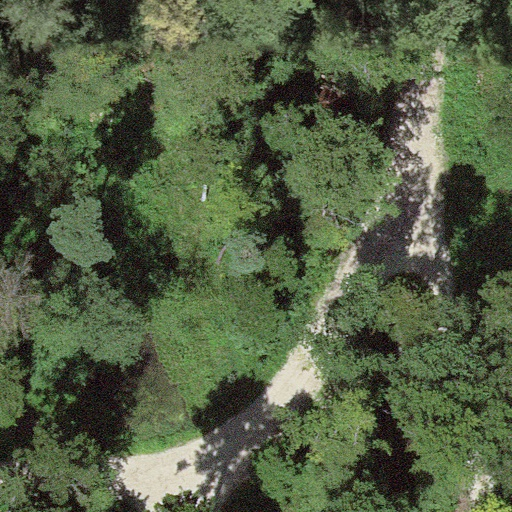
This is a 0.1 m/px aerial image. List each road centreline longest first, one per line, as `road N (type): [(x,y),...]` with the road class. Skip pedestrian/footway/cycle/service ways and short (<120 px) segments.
road 1 (track): [(483,511),(418,204),(459,0)]
road 2 (track): [(203,511),(228,453),(418,204)]
road 3 (track): [(0,485),(118,486),(228,453)]
